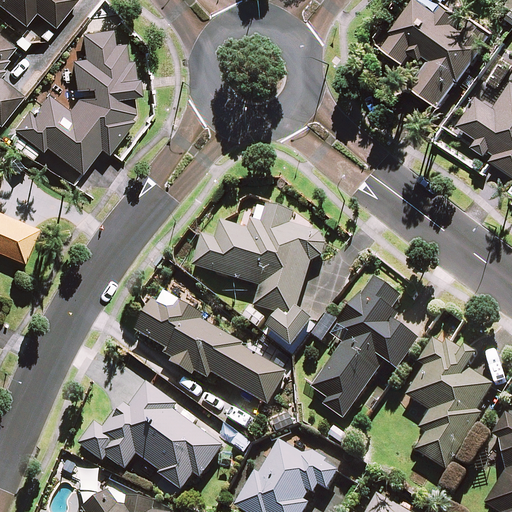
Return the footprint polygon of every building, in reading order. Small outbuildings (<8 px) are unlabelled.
[(0,0),(0,8),(24,28),(35,15),(53,30),(76,0),(0,0)] [(436,16),(418,2),(381,49),(404,67),(413,55),(428,67),(411,89),(438,111),(494,39),(471,22),(467,27),(443,7),(436,16)] [(70,108),(50,93),(18,134),(41,151),(44,146),(79,174),(99,148),(106,153),(134,118),(130,97),(138,96),(132,61),(128,62),(125,43),(112,45),(110,30),(81,35),(85,60),(70,62),(74,104),(70,108)] [(0,36),(0,123),(22,96),(0,79),(0,68),(15,49),(0,36)] [(511,87),(496,112),(479,101),(460,130),(479,142),(472,152),(511,178),(511,87)] [(260,287),(254,309),(278,316),(266,333),(292,351),(311,324),(297,314),(302,294),(310,269),(311,266),(313,265),(316,264),(318,262),(320,260),(321,258),(323,256),(324,254),(325,251),(325,248),(325,246),(325,243),(324,240),(323,238),(322,236),(320,233),(294,226),(297,215),(259,204),(252,229),(220,220),(214,241),(203,237),(194,268),(257,287),(260,287)] [(0,253),(21,262),(35,228),(0,213),(0,253)] [(396,372),(416,343),(393,326),(399,318),(391,312),(400,299),(373,280),(333,338),(343,346),(312,391),(328,402),(323,408),(343,422),(384,364),(396,372)] [(135,333),(166,352),(164,356),(174,362),(172,366),(195,380),(197,376),(207,382),(212,374),(267,408),(287,376),(190,317),(198,304),(170,286),(158,306),(153,303),(135,333)] [(339,323),(327,314),(311,335),(322,344),(339,323)] [(415,454),(446,473),(454,461),(469,471),(490,437),(474,428),(490,402),(486,399),(493,388),(466,372),(474,360),(435,337),(418,365),(425,369),(407,399),(430,413),(419,431),(427,435),(415,454)] [(176,406),(148,386),(124,419),(117,414),(104,432),(96,426),(80,448),(103,464),(106,459),(126,473),(137,457),(183,490),(195,475),(201,479),(222,450),(172,413),(176,406)] [(299,426),(295,414),(273,421),(277,433),(299,426)] [(511,511),(511,418),(508,416),(496,434),(503,457),(502,457),(507,473),(482,511),(511,511)] [(336,480),(279,444),(258,477),(255,475),(235,507),(241,511),(305,511),(308,509),(304,507),(317,486),(327,493),(336,480)] [(155,511),(156,504),(128,499),(127,506),(116,504),(105,491),(99,497),(99,472),(81,472),(81,511),(155,511)] [(402,511),(378,496),(367,511),(402,511)]
